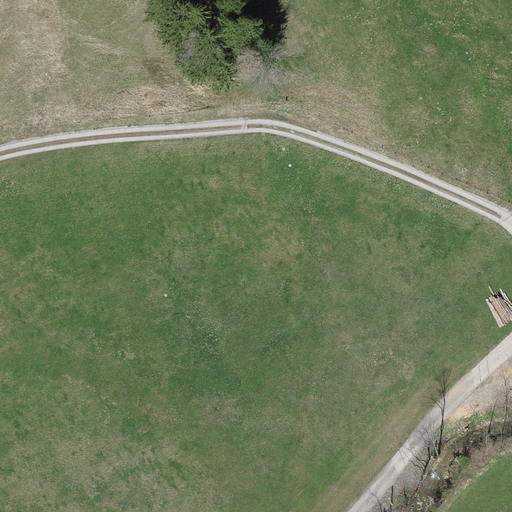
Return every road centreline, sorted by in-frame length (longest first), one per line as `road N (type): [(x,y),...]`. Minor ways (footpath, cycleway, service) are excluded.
road 1 (track): [(0,155),(158,135),(293,134),(511,232)]
road 2 (track): [(511,349),(356,511)]
